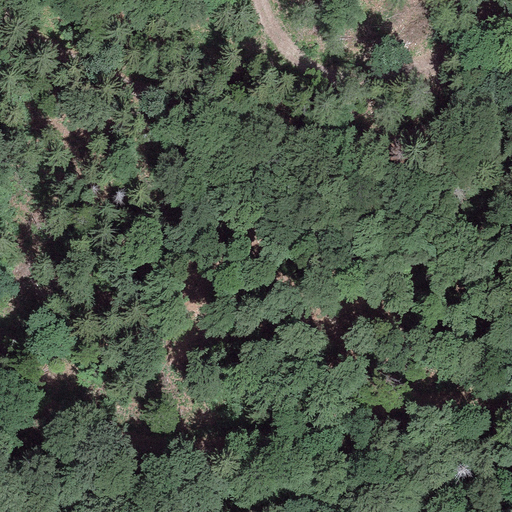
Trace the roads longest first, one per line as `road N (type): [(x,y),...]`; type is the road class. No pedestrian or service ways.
road 1 (track): [(0,12),(27,41),(128,95),(186,119),(317,146),(398,145),(434,132),(511,78)]
road 2 (track): [(511,405),(425,402),(284,437),(195,445),(134,441),(66,421),(0,381)]
road 3 (track): [(511,24),(419,77),(345,91),(320,83),(275,44),(259,0)]
